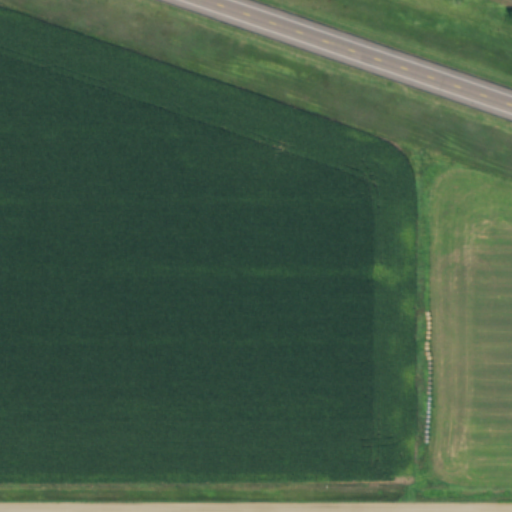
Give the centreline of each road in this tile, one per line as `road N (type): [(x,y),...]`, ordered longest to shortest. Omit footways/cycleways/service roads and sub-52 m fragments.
road 1 (residential): [(428,511),(0,509)]
road 2 (primary): [(511,107),(201,0)]
